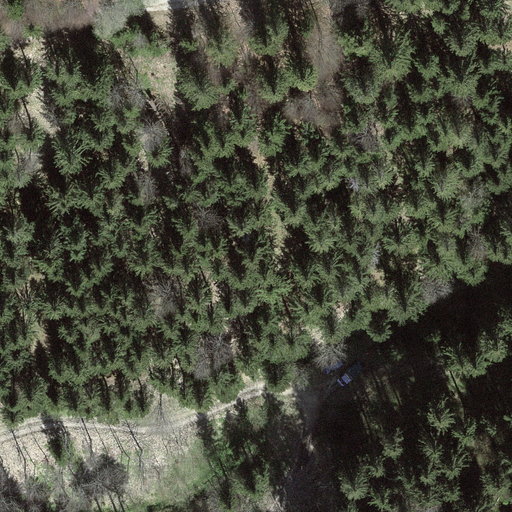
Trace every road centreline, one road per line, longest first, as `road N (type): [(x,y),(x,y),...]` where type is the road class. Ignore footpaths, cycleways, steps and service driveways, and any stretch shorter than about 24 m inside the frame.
road 1 (track): [(0,435),(70,418),(176,422),(242,393),(275,389),(303,408),(306,428)]
road 2 (track): [(226,0),(132,8),(0,47)]
